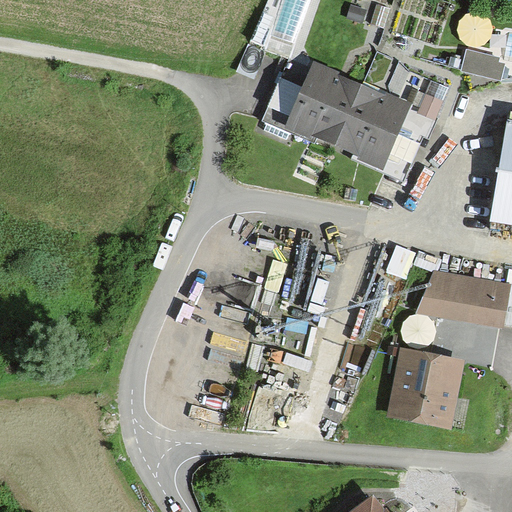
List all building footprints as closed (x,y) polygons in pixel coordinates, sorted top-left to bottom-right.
[(358,4),(353,23),(381,30),(386,11),(358,4)] [(471,16),(461,47),(491,57),(501,25),(471,16)] [(465,80),(502,91),(510,66),(473,55),(465,80)] [(413,110),(314,67),(286,132),(384,174),(413,110)] [(417,114),(429,125),(453,98),(442,87),(417,114)] [(511,126),(507,126),(490,227),(511,230),(511,126)] [(511,289),(434,275),(417,316),(503,331),(511,289)] [(413,324),(411,352),(435,355),(438,327),(413,324)] [(462,365),(404,355),(392,425),(450,435),(462,365)]
